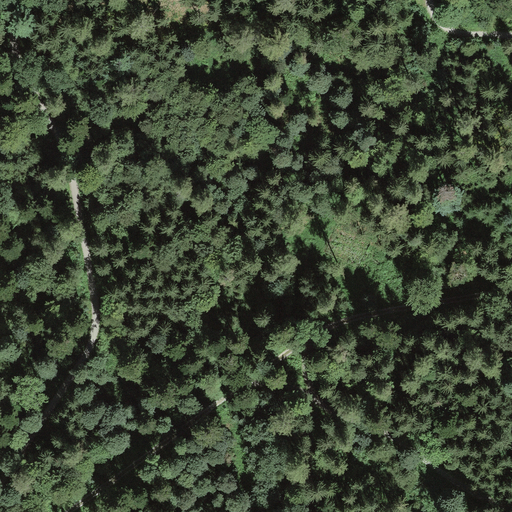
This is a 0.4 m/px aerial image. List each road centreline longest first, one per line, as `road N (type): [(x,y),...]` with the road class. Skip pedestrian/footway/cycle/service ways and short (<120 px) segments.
road 1 (track): [(0,483),(90,346),(95,312),(64,146),(13,54)]
road 2 (track): [(234,388),(302,389),(511,507)]
road 3 (track): [(234,388),(340,322),(511,291)]
road 4 (track): [(68,511),(234,388)]
